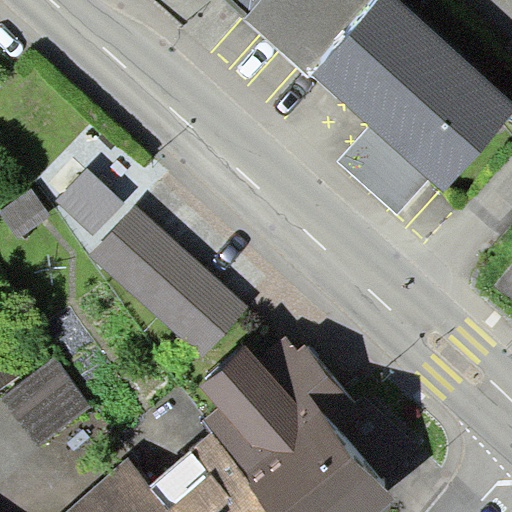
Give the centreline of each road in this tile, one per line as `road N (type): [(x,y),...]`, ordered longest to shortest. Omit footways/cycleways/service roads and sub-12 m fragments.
road 1 (tertiary): [(54,0),(400,316)]
road 2 (residential): [(511,185),(400,316)]
road 3 (tertiary): [(400,316),(511,417)]
